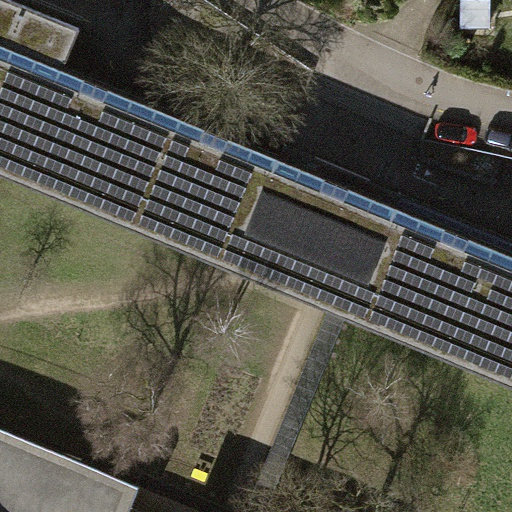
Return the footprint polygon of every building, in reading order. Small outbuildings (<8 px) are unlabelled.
[(0,0),(0,164),(238,263),(251,231),(269,238),(285,198),(269,191),(282,158),(283,156),(64,65),(80,28),(12,0),(0,0)] [(485,0),(460,0),(461,23),(486,23),(485,0)] [(269,238),(364,277),(394,204),(332,179),(282,158),(269,191),(285,198),(269,238)] [(511,251),(394,204),(364,277),(351,310),(511,375),(511,251)] [(266,511),(349,309),(351,310),(364,277),(269,238),(251,231),(238,263),(322,298),(332,302),(246,511),(266,511)] [(0,511),(126,511),(137,490),(138,482),(0,426),(0,511)] [(207,511),(194,506),(192,511),(137,490),(126,511),(207,511)]
